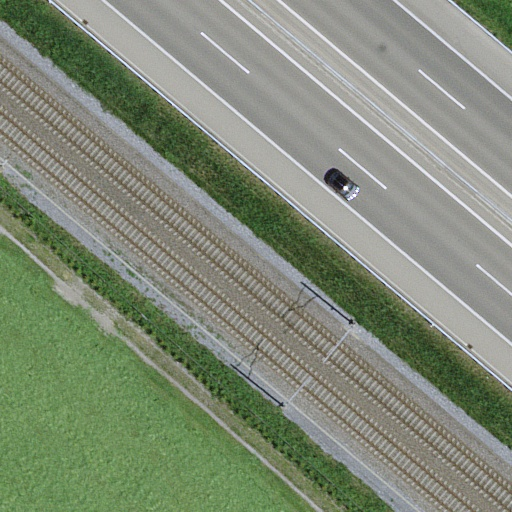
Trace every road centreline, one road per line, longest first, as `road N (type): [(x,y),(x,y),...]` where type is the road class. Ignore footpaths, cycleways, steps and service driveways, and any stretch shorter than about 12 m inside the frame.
road 1 (motorway): [(160,0),(511,295)]
road 2 (track): [(330,511),(0,224)]
road 3 (motorway): [(511,149),(334,0)]
